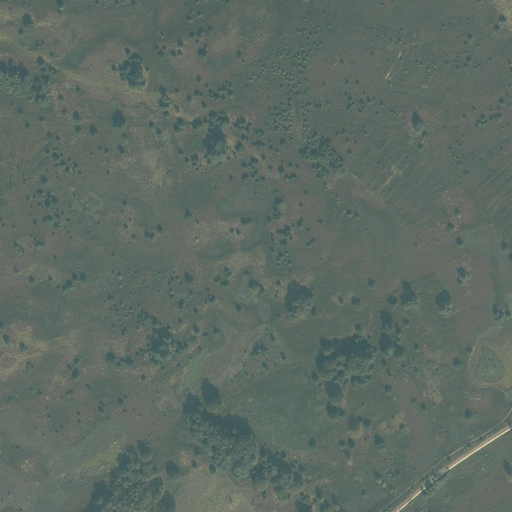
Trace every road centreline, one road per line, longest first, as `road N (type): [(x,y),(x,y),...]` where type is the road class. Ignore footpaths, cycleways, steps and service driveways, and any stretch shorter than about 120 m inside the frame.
road 1 (unknown): [(381,511),(511,410)]
road 2 (track): [(394,511),(511,424)]
